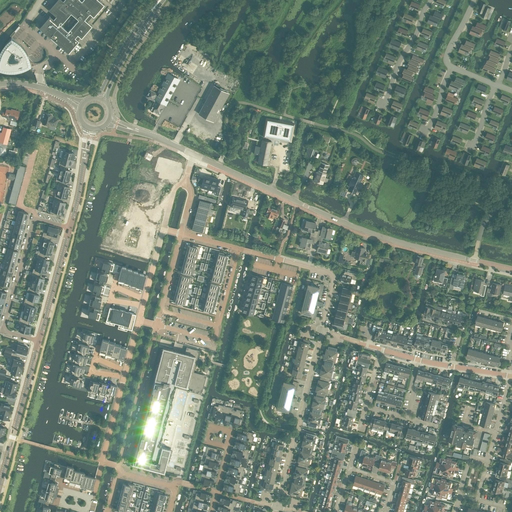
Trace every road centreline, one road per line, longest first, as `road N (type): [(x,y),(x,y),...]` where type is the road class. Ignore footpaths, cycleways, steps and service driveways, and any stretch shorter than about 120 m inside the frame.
road 1 (tertiary): [(511,269),(382,238),(192,153)]
road 2 (residential): [(69,227),(32,222),(3,327),(38,340)]
road 3 (residential): [(277,505),(321,330)]
road 4 (residential): [(238,248),(214,340),(157,325)]
road 5 (tertiary): [(0,481),(38,340)]
road 6 (residential): [(138,320),(101,461)]
road 7 (residential): [(120,466),(157,325)]
road 8 (residential): [(321,330),(335,276),(255,253)]
